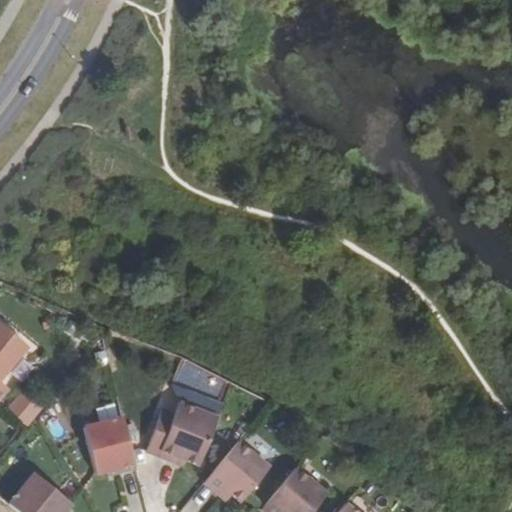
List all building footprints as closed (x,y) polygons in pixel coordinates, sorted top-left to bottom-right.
[(0,398),(7,390),(0,384),(0,379),(26,349),(0,327),(0,398)] [(26,427),(43,408),(22,389),(5,408),(26,427)] [(198,467),(216,419),(178,404),(173,416),(161,411),(145,453),(172,463),(175,458),(185,462),(198,467)] [(0,426),(0,427),(11,437),(20,425),(9,416),(0,426)] [(83,428),(95,476),(107,472),(117,470),(119,475),(134,471),(121,419),(83,428)] [(239,504),(267,469),(236,444),(202,485),(215,495),(221,489),(230,496),(239,504)] [(183,467),(185,462),(175,458),(172,463),(183,467)] [(311,511),(325,495),(294,469),(261,510),(263,511),(311,511)] [(33,474),(8,505),(15,511),(65,511),(71,506),(33,474)] [(221,489),(215,495),(224,503),(230,496),(221,489)]
